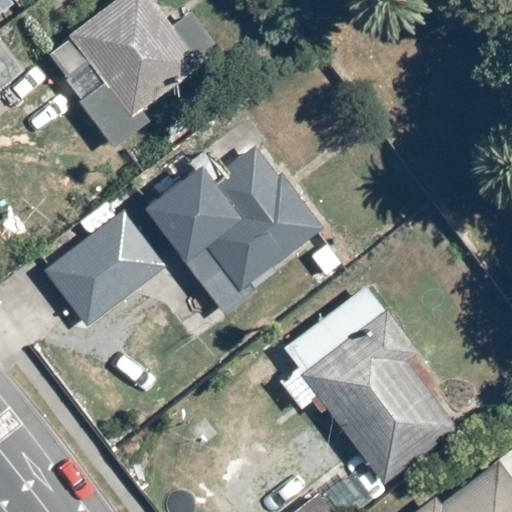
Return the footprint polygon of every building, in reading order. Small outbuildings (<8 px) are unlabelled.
[(0,0),(0,13),(12,4),(8,0),(0,0)] [(107,0),(44,48),(105,130),(116,144),(150,118),(140,104),(195,63),(148,0),(107,0)] [(0,87),(26,66),(0,34),(0,87)] [(86,327),(181,255),(227,314),(281,270),(275,263),(320,224),(231,115),(114,209),(103,195),(72,219),(86,237),(42,270),(86,327)] [(450,423),(361,316),(343,294),(314,318),(282,345),(301,367),(282,383),(299,403),(312,392),(383,478),(450,423)] [(511,511),(511,434),(510,432),(405,511),(511,511)] [(330,511),(314,492),(290,511),(330,511)]
